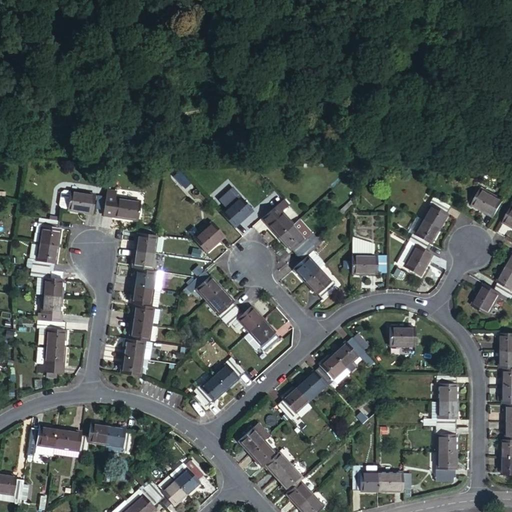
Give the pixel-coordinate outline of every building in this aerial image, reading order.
[(494,219),(502,204),(481,192),(473,207),(494,219)] [(119,194),(110,193),(106,217),(140,222),(142,205),(118,202),(119,194)] [(257,209),(245,195),(227,210),(240,225),(257,209)] [(97,199),(74,196),(72,213),(95,216),(97,199)] [(449,210),(427,198),(424,205),(430,209),(430,210),(431,210),(445,218),(449,210)] [(283,215),(277,209),(263,221),(269,228),(281,217),(283,215)] [(511,209),(503,224),(511,228),(511,209)] [(422,225),(438,233),(446,218),(445,218),(431,210),(422,225)] [(280,240),(292,229),(281,217),(269,228),(280,240)] [(58,233),(59,224),(40,222),(38,230),(42,231),(58,233)] [(212,225),(193,242),(205,255),(224,238),(212,225)] [(431,246),(438,233),(422,225),(415,238),(430,246),(431,246)] [(303,241),(292,229),(280,240),(290,252),(303,241)] [(40,246),(59,249),(61,233),(58,233),(42,231),(40,246)] [(310,234),(304,239),(310,246),(316,241),(310,234)] [(155,254),(157,237),(138,235),(136,252),(155,254)] [(414,237),(409,247),(412,248),(419,252),(425,255),(430,246),(415,238),(414,237)] [(303,241),(290,252),(296,258),(310,246),(304,239),(303,241)] [(57,264),(59,249),(40,246),(38,261),(54,263),(57,264)] [(310,246),(296,258),(302,265),(306,261),(316,252),(310,246)] [(419,252),(412,248),(408,254),(415,258),(419,252)] [(153,272),(155,254),(136,252),(133,269),(137,270),(153,272)] [(424,280),(435,260),(425,255),(419,252),(415,258),(408,272),(424,280)] [(352,258),(352,276),(377,277),(377,258),(352,258)] [(52,274),(54,263),(38,261),(35,261),(33,271),(52,274)] [(305,285),(318,274),(306,261),(302,265),(293,273),(305,285)] [(153,272),(137,270),(135,288),(153,290),(155,272),(153,272)] [(52,274),(33,271),(32,282),(47,284),(51,284),(52,274)] [(511,292),(511,273),(507,271),(500,285),(501,286),(511,292)] [(328,286),(318,274),(305,285),(315,297),(317,296),(328,286)] [(210,282),(204,275),(189,288),(195,295),(198,293),(210,282)] [(209,305),(222,293),(211,281),(210,282),(198,293),(209,305)] [(45,299),(61,301),(63,286),(51,284),(47,284),(45,299)] [(328,286),(317,296),(323,302),(336,290),(331,284),(328,286)] [(511,292),(501,286),(496,294),(499,296),(511,302),(511,292)] [(496,294),(483,287),(471,309),(487,318),(499,296),(496,294)] [(132,306),(137,307),(151,309),(153,290),(135,288),(132,306)] [(232,304),(222,293),(209,305),(218,316),(231,305),(232,304)] [(59,315),(61,301),(45,299),(43,313),(57,315),(59,315)] [(223,326),(238,312),(231,305),(218,316),(216,318),(223,326)] [(137,307),(135,324),(153,326),(155,309),(151,309),(137,307)] [(57,315),(43,313),(38,312),(37,323),(55,325),(57,315)] [(244,320),(238,312),(223,326),(229,333),(239,325),(244,320)] [(244,320),(239,325),(249,336),(262,324),(252,313),(244,320)] [(55,325),(37,323),(36,331),(40,331),(54,333),(55,325)] [(153,326),(135,324),(133,341),(145,342),(151,343),(153,326)] [(274,338),(262,324),(249,336),(261,350),(273,338),(274,338)] [(67,335),(68,327),(55,325),(54,333),(67,335)] [(54,333),(40,331),(38,347),(48,348),(48,350),(65,352),(67,335),(54,333)] [(419,333),(395,332),(395,349),(419,350),(419,333)] [(279,344),(273,338),(261,350),(259,351),(264,357),(279,344)] [(145,342),(133,341),(128,340),(126,358),(143,360),(145,342)] [(367,356),(354,342),(346,349),(357,361),(359,363),(367,356)] [(345,348),(333,358),(345,371),(357,361),(346,349),(345,348)] [(60,368),(46,366),(47,351),(38,350),(36,365),(41,366),(40,374),(59,376),(60,368)] [(65,352),(48,350),(47,351),(46,366),(60,368),(63,368),(65,352)] [(511,369),(511,351),(504,351),(503,369),(508,369),(511,369)] [(367,356),(359,363),(368,374),(376,367),(367,356)] [(141,377),(143,360),(126,358),(124,374),(141,377)] [(345,371),(333,358),(320,369),(322,371),(332,383),(345,371)] [(244,374),(231,360),(225,366),(227,368),(238,380),(244,374)] [(214,379),(226,393),(239,381),(238,380),(227,368),(214,379)] [(332,383),(322,371),(316,375),(327,387),(330,390),(335,385),(332,383)] [(316,375),(315,374),(296,391),(308,404),(327,387),(316,375)] [(454,387),(454,378),(437,378),(436,387),(439,387),(454,387)] [(214,403),(226,393),(214,379),(202,390),(213,402),(214,403)] [(438,403),(456,403),(457,387),(454,387),(439,387),(438,403)] [(213,402),(202,390),(201,388),(194,394),(196,397),(206,408),(213,402)] [(308,404),(296,391),(283,403),(284,405),(295,416),(308,404)] [(456,420),(456,403),(438,403),(438,420),(454,420),(456,420)] [(284,405),(279,410),(292,424),(297,419),(295,416),(284,405)] [(454,420),(438,420),(436,420),(436,428),(454,429),(454,420)] [(108,445),(110,428),(95,426),(93,438),(93,443),(108,445)] [(56,450),(59,431),(41,428),(41,432),(39,447),(56,450)] [(127,430),(110,428),(108,445),(125,447),(127,433),(127,430)] [(454,429),(436,428),(435,438),(438,438),(454,438),(454,429)] [(260,429),(255,434),(259,438),(264,433),(260,429)] [(37,455),(39,447),(41,432),(34,431),(30,457),(37,458),(37,455)] [(84,437),(84,434),(59,431),(56,450),(82,453),(84,437)] [(127,433),(125,447),(124,453),(132,454),(135,435),(127,433)] [(241,446),(251,457),(265,445),(264,444),(270,439),(264,433),(259,438),(255,434),(241,446)] [(82,453),(81,456),(91,457),(93,443),(93,438),(84,437),(82,453)] [(454,438),(438,438),(438,454),(455,454),(456,438),(454,438)] [(265,445),(251,457),(263,470),(266,468),(277,458),(265,445)] [(56,450),(39,447),(37,455),(55,458),(56,450)] [(455,470),(455,454),(438,454),(437,470),(453,470),(455,470)] [(266,468),(277,480),(291,468),(280,456),(277,458),(266,468)] [(188,474),(198,484),(203,480),(190,465),(184,470),(188,474)] [(183,468),(171,478),(176,484),(188,474),(184,470),(183,468)] [(300,484),(303,481),(291,468),(277,480),(289,494),(300,484)] [(453,480),(453,470),(437,470),(435,470),(434,479),(453,480)] [(18,473),(1,471),(0,480),(0,488),(15,490),(17,476),(18,473)] [(352,471),(352,490),(361,490),(361,475),(361,471),(352,471)] [(176,484),(188,497),(199,486),(198,484),(188,474),(176,484)] [(361,493),(377,493),(377,475),(361,475),(361,490),(361,493)] [(377,475),(377,493),(403,493),(403,475),(377,475)] [(15,495),(24,496),(27,477),(17,476),(15,490),(15,495)] [(154,482),(146,489),(160,505),(168,498),(165,494),(154,482)] [(176,507),(188,497),(176,484),(165,494),(168,498),(176,507)] [(289,494),(287,496),(299,509),(312,498),(300,484),(289,494)] [(160,505),(146,489),(139,495),(144,500),(153,511),(160,505)] [(326,506),(316,495),(312,498),(323,510),(326,506)] [(312,498),(299,509),(301,511),(321,511),(324,510),(323,510),(312,498)] [(154,511),(153,511),(144,500),(131,511),(132,511),(154,511)] [(132,511),(131,511),(124,503),(113,511),(132,511)]
